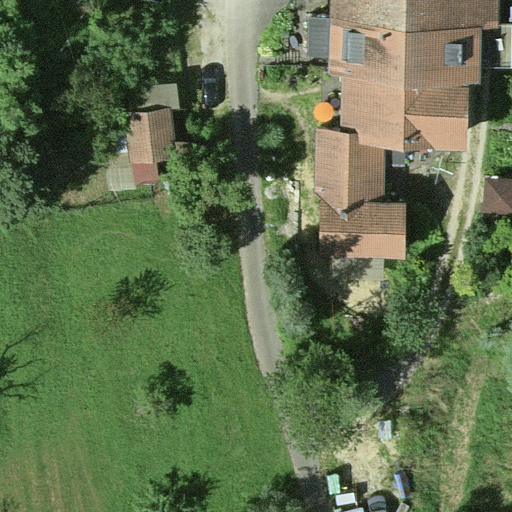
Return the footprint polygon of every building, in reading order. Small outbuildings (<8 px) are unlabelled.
[(343,73),(342,129),(388,129),(387,149),(469,150),(470,84),(483,84),(484,27),(500,28),(500,0),(330,0),(330,17),(329,57),(329,73),(343,73)] [(309,57),(329,57),(330,17),(309,16),(309,57)] [(128,89),(131,113),(171,108),(180,107),(177,83),(128,89)] [(178,159),(171,108),(131,113),(125,114),(134,184),(160,181),(157,161),(178,159)] [(386,202),(387,149),(388,129),(342,129),(316,128),(315,191),(321,191),(320,256),(406,258),(407,203),(386,202)] [(511,179),(485,178),(483,215),(511,216),(511,179)]
